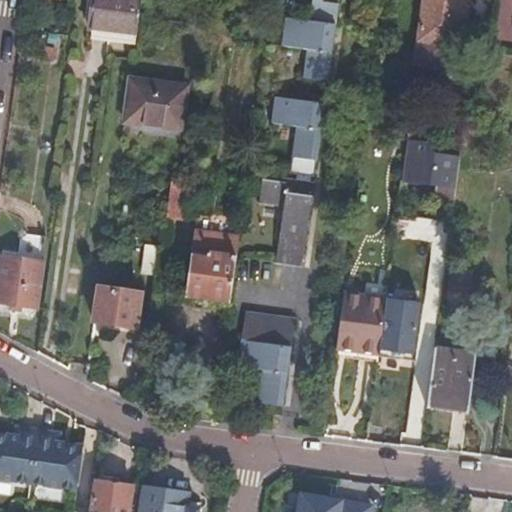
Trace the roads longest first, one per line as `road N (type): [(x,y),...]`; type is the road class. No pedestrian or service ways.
road 1 (residential): [(0,355),(153,433),(253,448)]
road 2 (residential): [(253,448),(511,480)]
